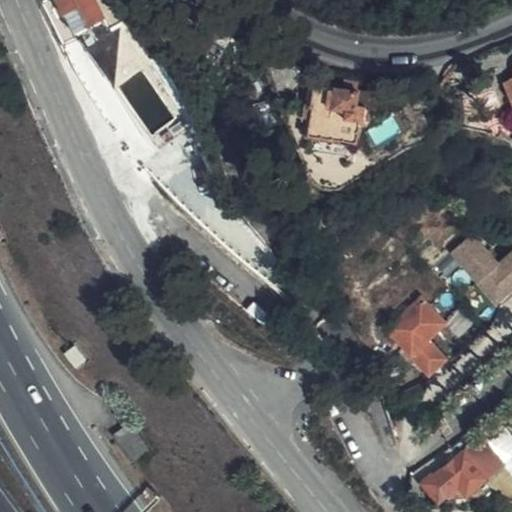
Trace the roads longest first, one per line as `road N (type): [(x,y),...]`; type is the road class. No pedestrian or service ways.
road 1 (tertiary): [(327,511),(180,329),(123,239),(17,0)]
road 2 (tertiary): [(230,0),(350,58),(460,48),(511,25)]
road 3 (motorway): [(92,511),(0,366)]
